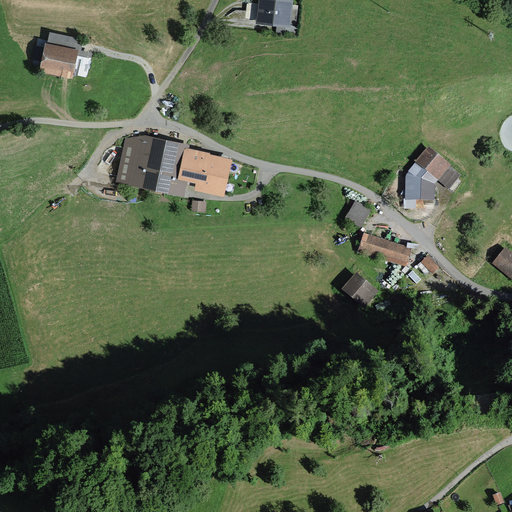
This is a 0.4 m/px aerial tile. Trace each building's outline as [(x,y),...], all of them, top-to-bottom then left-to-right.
[(259,0),(258,22),(278,24),(277,31),(297,33),(299,7),(292,6),(292,0),(259,0)] [(51,29),(48,41),(45,40),(40,69),(74,76),(75,71),(88,74),(93,49),(82,47),(85,36),(51,29)] [(41,59),(43,45),(35,44),(32,58),(41,59)] [(200,186),(219,190),(226,162),(201,156),(202,152),(144,140),(135,180),(177,189),(181,172),(202,177),(200,186)] [(446,164),(427,149),(417,161),(416,160),(414,161),(418,164),(409,174),(409,196),(433,197),(433,183),(437,178),(449,187),(459,175),(445,164),(446,164)] [(356,202),(346,219),(360,227),(370,210),(356,202)] [(361,249),(403,262),(407,250),(365,236),(361,249)] [(511,253),(505,248),(491,264),(511,280),(511,253)] [(422,262),(433,273),(438,268),(428,257),(422,262)] [(344,289),(365,306),(376,292),(355,275),(344,289)]
